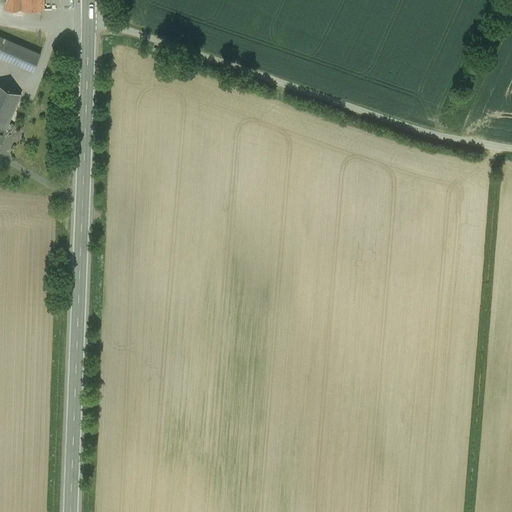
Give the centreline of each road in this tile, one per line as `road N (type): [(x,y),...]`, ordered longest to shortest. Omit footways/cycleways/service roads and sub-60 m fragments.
road 1 (primary): [(87,18),(73,511)]
road 2 (unclassified): [(511,148),(448,137),(87,18)]
